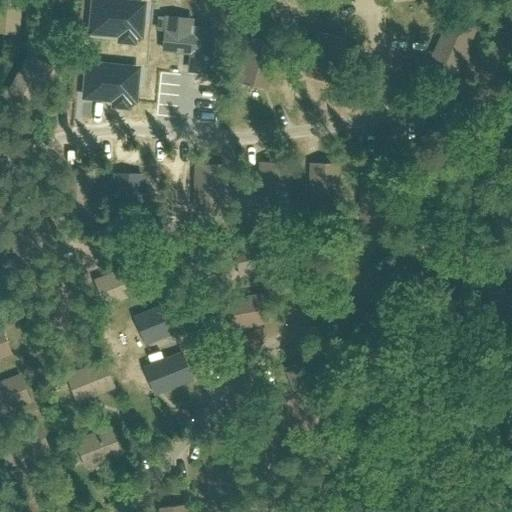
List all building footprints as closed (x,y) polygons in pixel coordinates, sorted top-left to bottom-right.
[(0,0),(0,34),(19,35),(19,0),(0,0)] [(207,67),(212,15),(156,10),(153,45),(188,48),(187,65),(207,67)] [(511,66),(511,18),(503,15),(487,57),(511,66)] [(121,69),(126,19),(97,16),(92,66),(121,69)] [(459,68),(475,27),(450,17),(434,59),(459,68)] [(303,79),(334,87),(346,43),(315,34),(303,79)] [(278,42),(249,37),(240,82),(269,87),(278,42)] [(59,73),(26,55),(10,83),(44,101),(59,73)] [(490,193),(491,150),(466,149),(465,192),(490,193)] [(439,198),(441,159),(413,158),(412,197),(439,198)] [(288,162),(259,162),(259,200),(288,200),(288,162)] [(337,164),(309,163),(308,201),(337,201),(337,164)] [(223,205),(223,164),(194,164),(193,206),(223,205)] [(29,200),(31,172),(2,170),(0,197),(29,200)] [(90,210),(91,172),(63,172),(62,210),(90,210)] [(143,173),(113,172),(112,210),(142,211),(143,173)] [(387,176),(363,176),(362,222),(386,223),(387,176)] [(38,264),(35,226),(13,227),(16,266),(38,264)] [(275,241),(235,248),(240,276),(280,268),(275,241)] [(104,307),(143,293),(133,264),(94,278),(104,307)] [(448,283),(420,281),(418,324),(445,326),(448,283)] [(511,297),(511,288),(487,286),(483,331),(509,333),(511,297)] [(231,330),(276,320),(268,290),(223,300),(231,330)] [(134,316),(146,344),(182,329),(171,301),(134,316)] [(376,317),(349,328),(364,368),(392,357),(376,317)] [(3,328),(0,328),(0,361),(15,356),(3,328)] [(177,355),(143,369),(156,401),(190,388),(177,355)] [(313,358),(286,368),(300,407),(327,397),(313,358)] [(104,360),(67,374),(79,404),(116,390),(104,360)] [(20,373),(0,380),(0,412),(31,401),(20,373)] [(463,438),(490,411),(472,393),(445,420),(463,438)] [(280,414),(254,424),(269,462),(295,451),(280,414)] [(511,457),(511,418),(489,441),(509,460),(511,457)] [(37,421),(1,434),(13,466),(48,453),(37,421)] [(124,454),(111,423),(74,439),(86,469),(124,454)] [(387,441),(367,423),(338,455),(359,473),(387,441)] [(235,456),(203,457),(206,504),(238,502),(235,456)]
